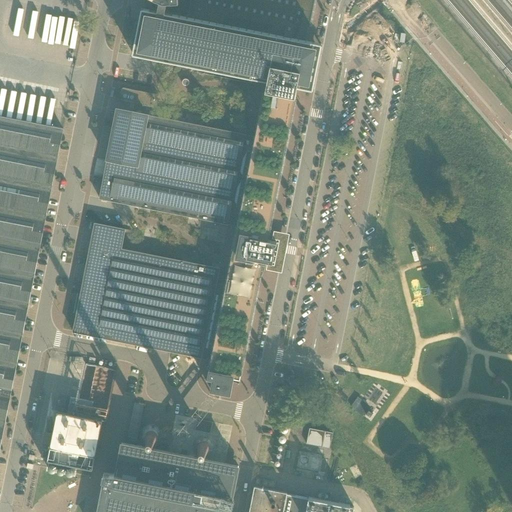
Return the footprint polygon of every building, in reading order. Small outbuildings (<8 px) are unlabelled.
[(79,302),(73,332),(93,336),(151,347),(171,351),(191,355),(201,357),(201,358),(202,358),(211,360),(210,367),(209,367),(207,378),(213,379),(212,381),(211,387),(211,390),(212,390),(220,391),(220,392),(221,392),(229,393),(229,394),(230,394),(232,383),(232,382),(233,377),(240,378),(241,373),(242,366),(242,365),(243,359),(244,359),(244,358),(245,351),(245,350),(246,343),(247,343),(248,336),(248,335),(249,329),(250,329),(250,328),(249,328),(251,321),(252,314),(253,314),(253,313),(252,313),(254,306),(254,307),(254,306),(255,299),(256,299),(255,299),(257,292),(257,291),(259,284),(259,283),(259,280),(260,277),(260,276),(261,269),(262,269),(263,262),(263,261),(266,262),(267,262),(272,263),(275,250),(274,250),(275,245),(276,245),(277,242),(267,240),(267,239),(269,232),(270,225),(270,224),(271,218),(272,218),(272,217),(273,210),(273,209),(274,202),(275,202),(276,195),(276,194),(277,188),(278,188),(278,187),(279,180),(280,173),(281,173),(281,172),(280,172),(282,166),(282,165),(283,158),(284,158),(284,157),(283,157),(285,150),(286,143),(287,143),(287,142),(286,142),(288,136),(288,135),(289,128),(290,128),(289,128),(291,121),(291,120),(292,114),(293,114),(293,113),(292,113),(293,110),(294,106),(294,105),(295,98),(296,98),(295,98),(295,97),(296,90),(297,87),(298,87),(303,88),(305,88),(311,90),(312,90),(313,88),(314,82),(314,81),(315,75),(316,74),(317,68),(317,66),(318,60),(318,59),(320,53),(320,52),(321,46),(321,44),(320,44),(314,43),(312,42),(307,41),(306,41),(309,27),(310,27),(310,26),(309,26),(311,20),(311,19),(312,12),(313,12),(312,12),(314,5),(314,4),(314,1),(314,0),(190,0),(190,3),(190,4),(191,4),(188,17),(187,17),(180,16),(179,16),(173,14),(172,14),(165,13),(167,3),(170,3),(179,3),(179,2),(178,2),(178,0),(155,0),(157,1),(157,0),(160,2),(159,5),(157,4),(156,4),(154,4),(153,9),(155,9),(158,9),(158,12),(151,10),(150,10),(143,9),(143,8),(142,9),(142,10),(141,11),(140,16),(140,17),(139,21),(139,24),(136,23),(133,36),(132,36),(131,41),(131,42),(132,42),(131,45),(134,46),(133,53),(133,54),(133,55),(134,55),(141,56),(148,57),(148,58),(149,58),(149,57),(155,59),(156,59),(157,59),(163,60),(164,61),(164,60),(170,62),(171,62),(178,63),(177,63),(179,64),(179,63),(186,65),(185,65),(186,65),(192,66),(193,66),(194,67),(194,66),(200,68),(201,68),(208,69),(208,70),(208,69),(215,71),(216,71),(222,72),(223,72),(230,74),(237,75),(238,76),(238,75),(244,76),(245,77),(246,77),(252,78),(253,78),(257,79),(260,79),(260,80),(261,79),(267,81),(265,91),(265,92),(264,92),(263,99),(263,100),(262,103),(261,107),(260,114),(260,115),(259,122),(258,122),(259,122),(257,129),(256,136),(255,136),(255,137),(246,135),(148,115),(117,109),(117,110),(117,111),(115,122),(114,127),(112,138),(109,150),(108,158),(107,158),(107,159),(104,178),(100,198),(106,200),(135,205),(150,208),(189,216),(228,224),(238,226),(237,226),(238,226),(236,233),(236,234),(235,240),(235,241),(234,248),(233,248),(232,255),(232,256),(230,262),(230,263),(229,270),(228,274),(227,277),(227,278),(226,285),(216,283),(219,268),(211,267),(189,262),(181,261),(148,254),(121,249),(125,229),(95,223),(93,231),(91,243),(89,253),(88,256),(86,268),(83,281),(81,291),(80,296),(79,302)] [(40,39),(45,11),(10,4),(4,32),(40,39)] [(61,22),(62,14),(52,13),(51,21),(61,22)] [(121,89),(119,99),(120,100),(156,108),(158,95),(151,93),(147,93),(123,88),(121,89)] [(0,445),(18,353),(20,347),(24,327),(30,294),(31,289),(42,235),(43,230),(53,177),(55,171),(63,129),(24,121),(5,118),(0,116),(0,445)] [(93,402),(78,399),(70,397),(67,413),(57,411),(47,460),(92,469),(102,420),(90,418),(93,402)] [(138,429),(144,404),(135,402),(129,427),(138,429)] [(144,447),(153,449),(161,443),(163,434),(158,426),(149,424),(141,430),(139,439),(144,447)] [(306,444),(329,448),(332,433),(309,428),(306,444)] [(197,456),(206,458),(213,453),(215,445),(210,437),(201,436),(194,440),(192,449),(197,456)] [(102,488),(97,511),(227,511),(229,506),(230,506),(232,506),(233,499),(232,499),(238,466),(237,466),(122,443),(116,474),(110,474),(104,473),(102,482),(107,483),(106,489),(102,488)] [(248,511),(352,511),(353,511),(354,507),(350,506),(350,505),(308,497),(308,498),(287,494),(287,493),(270,489),(254,486),(248,511)]
